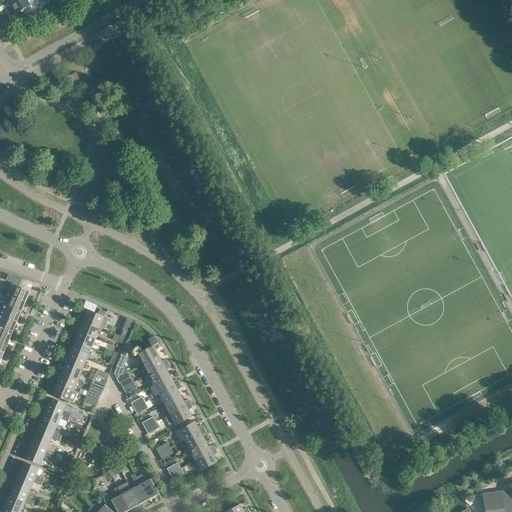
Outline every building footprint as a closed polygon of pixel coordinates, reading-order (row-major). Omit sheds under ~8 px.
[(7,0),(15,14),(30,6),(29,5),(31,5),(32,4),(32,3),(33,2),(33,1),(33,0),(7,0)] [(81,82),(76,72),(65,78),(71,89),(82,83),(81,82)] [(11,284),(7,294),(25,302),(30,291),(11,284)] [(25,302),(7,294),(3,304),(21,312),(25,302)] [(21,312),(3,304),(0,310),(0,314),(17,322),(21,312)] [(80,314),(78,318),(100,327),(104,317),(99,314),(88,310),(84,317),(80,316),(80,315),(80,314)] [(17,322),(0,314),(0,326),(13,332),(17,322)] [(100,327),(78,318),(76,322),(77,322),(78,321),(82,324),(79,331),(95,338),(100,327)] [(13,332),(0,326),(0,337),(9,341),(13,332)] [(95,338),(79,331),(76,338),(71,337),(71,336),(71,335),(69,339),(91,348),(95,338)] [(9,341),(0,337),(0,349),(4,351),(9,341)] [(91,348),(69,339),(68,343),(69,342),(73,345),(70,352),(86,359),(91,348)] [(137,354),(143,364),(158,356),(155,349),(158,346),(159,347),(160,347),(158,343),(137,354)] [(106,348),(104,353),(112,356),(114,351),(106,348)] [(86,359),(70,352),(67,359),(62,358),(63,357),(62,356),(60,360),(82,369),(86,359)] [(127,357),(121,354),(116,366),(122,368),(127,357)] [(162,363),(158,356),(143,364),(148,374),(169,363),(167,360),(166,360),(167,361),(162,363)] [(82,369),(60,360),(59,364),(60,363),(64,366),(61,373),(77,380),(82,369)] [(171,367),(169,363),(148,374),(154,384),(169,376),(166,369),(169,366),(170,367),(171,367)] [(97,369),(95,375),(107,380),(109,374),(97,369)] [(77,380),(61,373),(58,380),(53,379),(54,378),(53,377),(52,381),(73,390),(77,380)] [(107,380),(95,375),(93,381),(104,386),(107,380)] [(173,383),(169,376),(154,384),(159,394),(180,383),(178,379),(177,380),(178,381),(173,383)] [(120,383),(123,388),(134,382),(131,377),(120,383)] [(73,390),(52,381),(50,385),(51,384),(55,386),(52,394),(68,401),(73,390)] [(137,388),(134,382),(123,388),(126,394),(137,388)] [(182,387),(180,383),(159,394),(165,404),(180,396),(177,389),(180,386),(181,387),(182,387)] [(89,390),(86,396),(98,401),(100,395),(89,390)] [(98,401),(86,396),(84,402),(95,407),(98,401)] [(184,403),(180,396),(165,404),(165,406),(161,408),(165,416),(169,413),(170,414),(191,403),(189,400),(188,400),(189,401),(184,403)] [(131,403),(134,408),(145,402),(142,397),(131,403)] [(50,398),(46,408),(61,414),(66,404),(50,398)] [(148,408),(145,402),(134,408),(137,414),(148,408)] [(193,407),(191,403),(170,414),(165,417),(169,424),(174,421),(176,425),(191,416),(188,409),(191,406),(192,407),(193,407)] [(46,408),(42,418),(57,424),(60,419),(67,422),(69,418),(64,415),(61,414),(46,408)] [(142,423),(145,429),(156,422),(153,417),(142,423)] [(42,418),(38,428),(53,434),(57,424),(42,418)] [(194,421),(178,430),(175,432),(181,442),(205,429),(203,425),(202,426),(203,427),(198,428),(194,421)] [(159,428),(156,422),(145,429),(148,434),(159,428)] [(38,428),(33,438),(49,444),(51,438),(59,442),(61,438),(55,435),(53,434),(38,428)] [(207,433),(205,429),(181,442),(186,452),(190,450),(205,442),(202,435),(205,431),(206,433),(207,433)] [(33,438),(29,448),(52,458),(54,453),(46,450),(49,444),(33,438)] [(156,448),(159,454),(170,448),(167,442),(156,448)] [(209,448),(205,442),(190,450),(195,460),(216,449),(214,445),(213,446),(214,447),(209,448)] [(29,448),(25,458),(40,465),(43,458),(51,462),(52,458),(29,448)] [(173,453),(170,448),(159,454),(162,459),(173,453)] [(218,453),(216,449),(195,460),(201,470),(216,462),(213,455),(216,451),(217,453),(218,453)] [(67,452),(65,457),(72,460),(74,455),(67,452)] [(23,461),(19,472),(42,482),(44,477),(36,474),(39,468),(23,461)] [(167,469),(170,474),(181,468),(178,463),(167,469)] [(184,474),(181,468),(170,474),(173,480),(184,474)] [(19,472),(15,482),(30,488),(33,482),(41,486),(42,482),(19,472)] [(56,476),(52,485),(60,489),(64,479),(56,476)] [(137,487),(131,490),(139,504),(148,499),(140,484),(139,482),(136,477),(132,479),(137,487)] [(150,479),(140,484),(148,499),(158,494),(150,479)] [(15,482),(11,492),(26,498),(28,499),(34,501),(36,497),(28,494),(30,488),(15,482)] [(121,485),(117,487),(120,492),(121,495),(129,509),(139,504),(131,490),(125,493),(121,485)] [(511,511),(511,489),(485,494),(487,508),(490,508),(490,511),(511,511)] [(11,492),(6,502),(22,508),(26,498),(11,492)] [(121,495),(112,500),(118,511),(124,511),(129,509),(121,495)] [(6,502),(2,511),(3,511),(20,511),(22,508),(6,502)]
